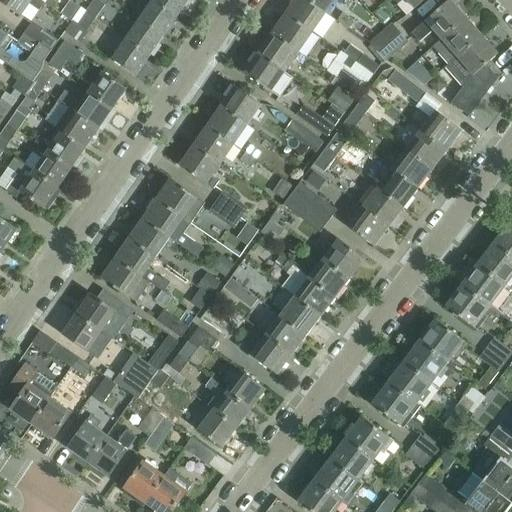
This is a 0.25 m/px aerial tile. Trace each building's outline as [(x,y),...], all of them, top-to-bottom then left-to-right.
[(39,0),(0,0),(0,2),(21,17),(29,5),(39,12),(45,4),(39,0)] [(93,0),(86,12),(96,19),(105,5),(97,0),(93,0)] [(177,16),(153,0),(152,0),(139,20),(163,36),(177,16)] [(188,0),(153,0),(177,16),(188,0)] [(326,13),(307,0),(295,0),(286,14),(312,32),(326,13)] [(334,0),(307,0),(326,13),(334,0)] [(393,0),(398,5),(403,0),(406,0),(415,9),(424,0),(393,0)] [(449,0),(448,0),(425,20),(415,28),(424,38),(433,30),(441,39),(465,18),(449,0)] [(71,22),(80,8),(70,1),(60,14),(71,22)] [(96,19),(86,12),(77,24),(73,21),(65,33),(86,48),(89,44),(83,39),(88,32),(87,31),(96,19)] [(342,13),(337,21),(348,29),(353,20),(342,13)] [(286,14),(272,34),(298,52),(303,55),(309,46),(305,43),(312,32),(286,14)] [(481,36),(465,18),(441,39),(457,57),(481,36)] [(163,36),(139,20),(125,39),(149,56),(163,36)] [(24,33),(50,51),(58,40),(32,22),(24,33)] [(378,52),(400,32),(391,23),(369,42),(378,52)] [(0,47),(8,35),(0,29),(0,60),(21,75),(32,83),(42,69),(41,69),(43,62),(50,51),(24,33),(17,44),(32,54),(27,62),(21,63),(0,48),(0,47)] [(400,32),(378,52),(386,61),(408,42),(400,32)] [(272,34),(258,54),(284,72),(298,52),(272,34)] [(481,36),(457,57),(472,74),(451,102),(469,116),(498,79),(486,65),(498,54),(481,36)] [(149,56),(125,39),(111,59),(135,76),(149,56)] [(68,59),(76,64),(83,54),(64,42),(48,64),(59,72),(68,59)] [(319,64),(333,75),(347,57),(333,46),(319,64)] [(258,54),(244,74),(280,98),(292,79),(284,73),(284,72),(258,54)] [(373,75),(379,67),(363,55),(357,63),(373,75)] [(446,151),(461,131),(436,111),(441,105),(392,68),(384,72),(382,75),(388,80),(387,81),(417,104),(415,107),(430,119),(421,131),(446,151)] [(51,76),(42,69),(32,83),(42,90),(51,76)] [(356,92),(362,83),(342,69),(336,78),(356,92)] [(102,72),(88,92),(113,109),(126,89),(102,72)] [(32,83),(21,75),(12,88),(23,96),(32,83)] [(32,83),(23,96),(33,103),(42,90),(32,83)] [(235,87),(221,107),(248,125),(262,105),(235,87)] [(113,109),(88,92),(81,102),(64,90),(57,100),(69,108),(99,129),(113,109)] [(354,110),(363,117),(363,116),(376,126),(379,123),(366,113),(375,101),(365,94),(354,110)] [(0,100),(0,119),(2,121),(12,107),(1,99),(0,100)] [(326,102),(317,115),(335,127),(344,114),(326,102)] [(7,124),(17,131),(31,111),(21,104),(7,124)] [(327,137),(334,127),(303,105),(296,115),(327,137)] [(221,107),(207,126),(234,145),(248,125),(221,107)] [(99,129),(69,108),(55,128),(85,148),(99,129)] [(363,117),(354,110),(343,125),(352,132),(363,117)] [(316,152),(323,142),(292,121),(285,131),(316,152)] [(17,131),(7,124),(0,134),(0,138),(8,144),(17,131)] [(234,145),(207,126),(193,146),(220,165),(234,145)] [(54,141),(46,151),(71,169),(85,148),(55,128),(48,137),(54,141)] [(421,131),(407,150),(406,150),(432,170),(446,151),(421,131)] [(337,133),(326,149),(336,156),(347,141),(337,133)] [(245,153),(256,160),(261,152),(251,145),(245,153)] [(193,146),(179,166),(213,190),(219,182),(212,177),(220,165),(193,146)] [(336,156),(326,149),(314,165),(324,172),(336,156)] [(401,157),(392,169),(417,189),(432,170),(406,150),(401,157)] [(71,169),(46,151),(32,171),(57,189),(71,169)] [(256,160),(245,153),(240,161),(250,168),(256,160)] [(18,175),(10,185),(6,192),(16,199),(20,192),(43,208),(44,207),(48,210),(56,198),(52,195),(57,189),(32,171),(32,172),(14,159),(8,168),(18,175)] [(300,178),(322,193),(330,180),(308,166),(300,178)] [(417,189),(392,169),(377,189),(403,208),(417,189)] [(205,204),(170,179),(156,200),(191,223),(205,204)] [(336,212),(306,190),(299,184),(292,194),(328,222),(336,212)] [(403,208),(377,189),(363,208),(388,227),(403,208)] [(223,191),(216,201),(240,218),(247,208),(223,191)] [(328,222),(292,194),(284,204),(321,232),(328,222)] [(156,200),(143,219),(169,237),(197,257),(203,248),(184,234),(191,223),(156,200)] [(240,218),(216,201),(209,212),(233,229),(240,218)] [(388,227),(363,208),(348,227),(374,246),(388,227)] [(18,230),(0,217),(0,249),(3,251),(18,230)] [(143,219),(129,239),(155,257),(169,237),(143,219)] [(279,236),(283,239),(288,232),(270,219),(260,233),(265,237),(269,232),(272,232),(279,237),(279,236)] [(511,223),(510,222),(493,244),(511,257),(511,223)] [(239,233),(252,241),(258,230),(245,223),(239,233)] [(129,239),(115,259),(153,285),(162,292),(177,302),(182,294),(168,284),(147,269),(155,257),(129,239)] [(338,240),(324,259),(349,278),(364,259),(338,240)] [(511,257),(493,244),(478,264),(511,290),(511,257)] [(225,277),(234,265),(221,255),(212,268),(225,277)] [(153,285),(115,259),(101,279),(136,303),(149,283),(153,286),(153,285)] [(324,259),(309,278),(335,298),(349,278),(324,259)] [(309,278),(309,279),(296,269),(296,268),(288,261),(282,269),(290,276),(281,287),(295,297),(320,317),(335,298),(309,278)] [(511,299),(511,290),(478,264),(462,285),(490,307),(500,315),(511,299)] [(222,281),(214,275),(212,279),(209,277),(202,287),(212,294),(222,281)] [(462,285),(446,307),(478,331),(485,321),(481,318),(490,307),(462,285)] [(90,293),(76,314),(101,331),(112,339),(126,318),(90,293)] [(320,317),(295,297),(280,316),(306,336),(320,317)] [(223,337),(231,327),(207,309),(200,319),(223,337)] [(180,337),(187,327),(163,310),(156,320),(180,337)] [(76,314),(62,335),(87,352),(101,331),(76,314)] [(306,336),(280,316),(265,336),(291,355),(306,336)] [(436,320),(429,329),(424,329),(419,335),(421,339),(420,341),(452,365),(468,344),(436,320)] [(199,328),(188,342),(197,349),(199,346),(208,353),(217,341),(199,328)] [(291,355),(265,336),(251,355),(276,375),(291,355)] [(511,351),(494,338),(486,348),(506,363),(511,354),(511,351)] [(420,341),(404,362),(432,383),(441,372),(447,377),(455,367),(452,365),(420,341)] [(71,368),(78,358),(56,343),(54,345),(50,342),(45,349),(71,368)] [(188,342),(179,354),(188,361),(197,349),(188,342)] [(506,363),(486,348),(479,358),(490,367),(477,384),(485,390),(506,363)] [(149,383),(158,371),(134,354),(114,383),(116,385),(138,399),(149,383)] [(188,361),(179,354),(169,367),(179,374),(188,361)] [(90,367),(78,358),(71,368),(84,377),(90,367)] [(32,423),(49,399),(58,387),(38,373),(39,372),(25,362),(7,390),(18,398),(11,409),(32,423)] [(432,383),(404,362),(388,383),(416,404),(419,400),(423,403),(430,393),(427,390),(432,383)] [(169,377),(159,370),(158,371),(149,383),(159,390),(169,377)] [(251,409),(265,389),(242,372),(227,391),(251,409)] [(114,383),(106,377),(92,397),(102,405),(116,385),(114,383)] [(251,409),(227,391),(211,379),(205,387),(213,392),(212,394),(215,397),(207,407),(213,411),(212,411),(236,428),(251,409)] [(388,383),(372,404),(404,429),(412,418),(408,415),(416,404),(388,383)] [(471,387),(458,403),(469,411),(472,413),(484,397),(471,387)] [(71,414),(49,399),(32,423),(54,438),(71,414)] [(469,411),(458,403),(453,410),(463,418),(469,411)] [(149,437),(163,417),(151,409),(138,429),(149,437)] [(236,428),(212,411),(198,430),(221,448),(236,428)] [(68,448),(69,449),(66,453),(79,462),(82,458),(88,463),(107,436),(96,429),(101,422),(91,415),(68,448)] [(163,417),(149,437),(145,444),(155,452),(174,425),(163,417)] [(362,417),(346,439),(374,460),(383,449),(386,452),(394,441),(362,417)] [(499,426),(491,436),(511,452),(511,426),(508,432),(499,426)] [(107,436),(88,463),(109,477),(136,438),(126,430),(117,443),(107,436)] [(413,445),(432,460),(440,450),(420,435),(413,445)] [(500,459),(483,482),(511,503),(511,466),(508,463),(511,457),(511,452),(491,436),(484,446),(500,459)] [(208,466),(216,455),(192,438),(184,449),(208,466)] [(346,439),(330,460),(358,481),(363,474),(367,477),(374,466),(371,464),(374,460),(346,439)] [(432,460),(413,445),(405,456),(424,470),(432,460)] [(448,469),(455,460),(444,452),(437,461),(448,469)] [(358,481),(330,460),(314,481),(342,502),(346,498),(349,500),(357,490),(353,487),(358,481)] [(146,503),(164,477),(143,462),(124,488),(146,503)] [(170,469),(164,477),(146,503),(158,511),(171,511),(186,492),(192,484),(170,469)] [(455,496),(445,488),(426,474),(418,485),(454,511),(470,511),(472,510),(474,511),(507,511),(511,506),(511,503),(483,482),(473,474),(458,493),(457,492),(455,496)] [(314,481),(298,502),(311,511),(334,511),(342,502),(314,481)] [(454,511),(418,485),(411,494),(434,511),(454,511)] [(391,493),(385,501),(395,509),(408,491),(403,488),(391,493)] [(392,511),(395,509),(385,501),(376,511),(392,511)]
